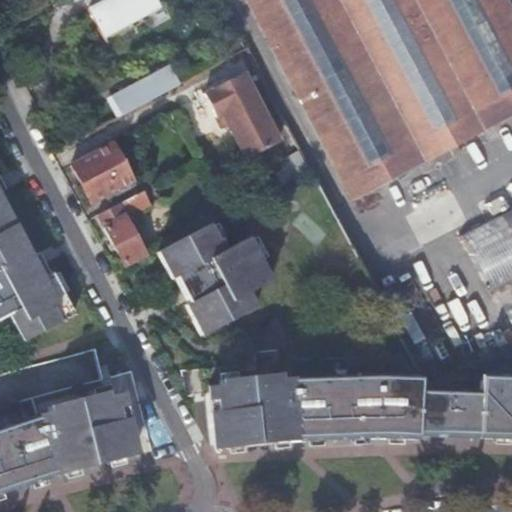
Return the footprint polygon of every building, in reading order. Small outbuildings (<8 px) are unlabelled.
[(85,0),(89,7),(87,8),(94,21),(103,37),(155,9),(150,0),(85,0)] [(245,0),(352,201),(511,116),(511,16),(503,0),(245,0)] [(112,96),(122,115),(164,92),(180,84),(170,66),(112,96)] [(223,114),(229,125),(232,123),(238,134),(234,136),(245,159),(278,144),(264,115),(258,117),(249,100),(255,97),(243,72),(204,93),(211,107),(216,118),(223,114)] [(221,129),(229,125),(223,114),(216,118),(221,129)] [(112,144),(97,152),(70,166),(91,204),(111,193),(133,182),(112,144)] [(96,212),(140,188),(136,180),(92,205),(96,212)] [(151,188),(143,193),(145,197),(148,202),(156,197),(151,188)] [(143,193),(143,191),(138,194),(128,200),(97,216),(109,240),(123,266),(143,255),(132,234),(142,229),(135,215),(151,207),(148,202),(145,197),(143,193)] [(0,319),(7,316),(21,343),(73,315),(61,294),(52,276),(50,273),(48,274),(43,277),(37,265),(32,257),(29,252),(0,197),(0,196),(0,319)] [(511,327),(511,207),(465,230),(511,327)] [(184,306),(188,314),(266,272),(260,261),(249,241),(248,238),(225,250),(220,240),(219,239),(217,240),(210,227),(208,224),(195,231),(182,238),(171,244),(156,252),(171,280),(174,279),(180,291),(187,304),(184,306)] [(215,225),(210,227),(217,240),(219,239),(220,240),(222,238),(215,225)] [(249,241),(260,261),(265,258),(254,238),(249,241)] [(37,254),(32,257),(37,265),(43,277),(48,274),(37,254)] [(266,272),(188,314),(192,321),(201,337),(256,307),(248,293),(270,281),(266,272)] [(57,273),(52,276),(61,294),(67,291),(57,273)] [(229,452),(243,451),(243,448),(272,445),(272,448),(285,446),(285,443),(288,442),(287,439),(297,438),(305,437),(306,441),(308,441),(308,445),(322,444),(322,441),(352,439),(352,442),(365,441),(365,438),(368,438),(368,434),(375,434),(386,434),(386,438),(388,438),(388,442),(402,442),(402,439),(417,439),(417,436),(447,437),(452,437),(491,438),(492,441),(507,441),(507,438),(510,438),(510,433),(511,432),(511,374),(509,375),(479,374),(479,380),(479,390),(427,389),(419,389),(419,381),(419,377),(414,377),(404,357),(395,357),(405,377),(304,378),(280,381),(280,375),(234,380),(218,381),(219,383),(219,386),(215,387),(213,387),(212,388),(210,388),(209,389),(208,390),(208,391),(207,392),(207,393),(206,394),(206,395),(206,396),(206,397),(206,398),(206,399),(211,446),(226,444),(227,450),(229,449),(229,452)] [(186,397),(192,397),(189,371),(181,371),(186,397)] [(218,381),(234,380),(234,374),(216,376),(217,383),(219,383),(218,381)] [(88,391),(90,396),(104,392),(105,394),(107,394),(105,386),(88,391)] [(0,497),(1,497),(0,494),(13,490),(29,485),(30,488),(43,484),(42,480),(44,479),(43,475),(61,470),(62,474),(65,474),(65,477),(79,474),(78,471),(92,467),(106,463),(107,466),(119,463),(118,460),(122,459),(120,453),(135,450),(123,401),(122,400),(122,399),(121,398),(120,398),(120,397),(119,397),(118,396),(117,396),(116,396),(115,396),(114,396),(113,396),(112,396),(106,397),(105,394),(104,392),(90,396),(45,408),(50,424),(27,432),(25,425),(0,433),(0,497)]
